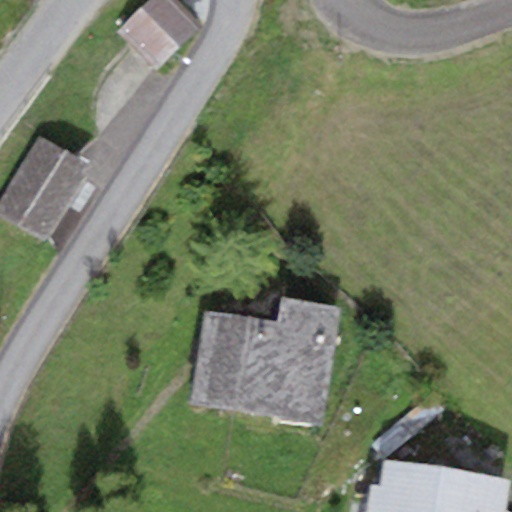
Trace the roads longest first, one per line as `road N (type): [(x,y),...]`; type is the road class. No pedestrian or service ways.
road 1 (residential): [(0,393),(214,51),(234,0)]
road 2 (residential): [(339,0),(361,19),(423,34),(511,5)]
road 3 (tertiary): [(74,0),(0,101)]
